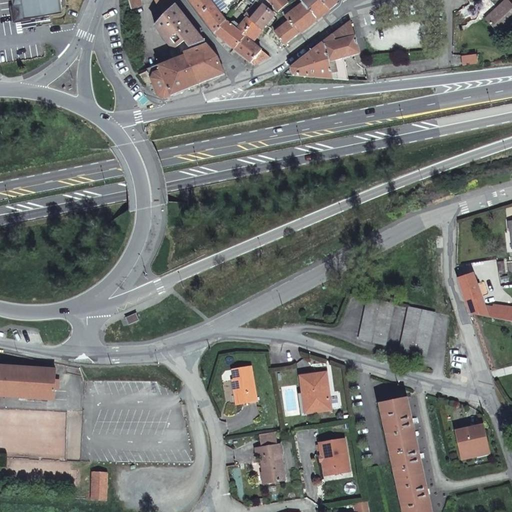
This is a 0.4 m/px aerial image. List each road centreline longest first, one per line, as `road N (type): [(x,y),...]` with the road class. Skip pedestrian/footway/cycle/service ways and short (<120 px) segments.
road 1 (secondary): [(0,218),(511,112)]
road 2 (secondary): [(511,87),(0,189)]
road 3 (secondary): [(100,303),(511,143)]
road 4 (secondary): [(511,71),(177,109)]
road 5 (residential): [(219,328),(285,336),(492,405)]
road 6 (residential): [(219,328),(448,212)]
road 7 (residential): [(100,303),(128,264),(145,209),(140,173),(105,120)]
road 8 (residential): [(448,212),(449,279),(492,405)]
road 9 (residential): [(176,347),(210,421),(215,474),(198,511)]
